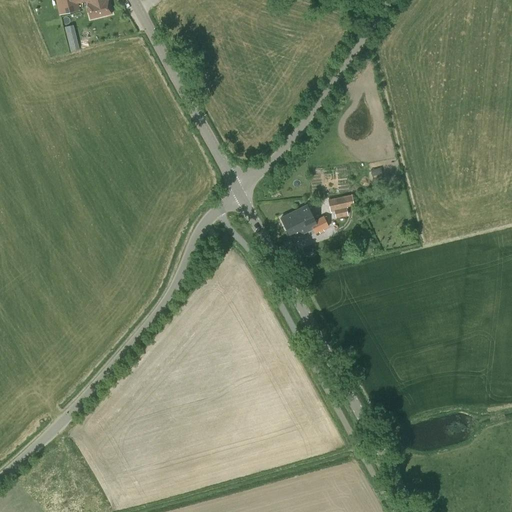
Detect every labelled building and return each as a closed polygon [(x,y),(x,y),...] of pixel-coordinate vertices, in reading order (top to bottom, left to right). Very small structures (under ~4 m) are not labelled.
[(84,0),(86,4),(90,19),(112,14),(108,0),(84,0)] [(77,2),(57,7),(59,14),(79,10),(77,2)] [(73,29),(65,31),(69,44),(77,42),(73,29)] [(330,212),(334,211),(335,216),(348,214),(347,209),(347,208),(347,207),(354,206),(352,195),(327,200),(330,212)] [(328,226),(323,216),(313,221),(305,205),(280,218),(291,239),(312,228),(315,233),(318,231),(319,233),(324,231),(323,229),(328,226)]
